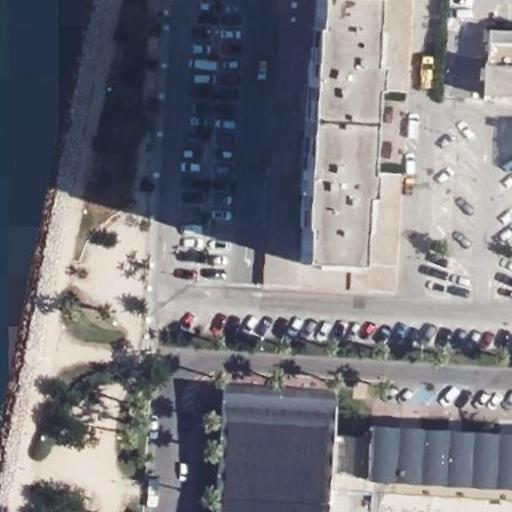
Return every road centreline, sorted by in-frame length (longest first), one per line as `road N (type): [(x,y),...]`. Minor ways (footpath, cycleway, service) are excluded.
road 1 (residential): [(511,378),(174,353),(160,511)]
road 2 (residential): [(410,307),(427,0)]
road 3 (residential): [(410,307),(163,295)]
